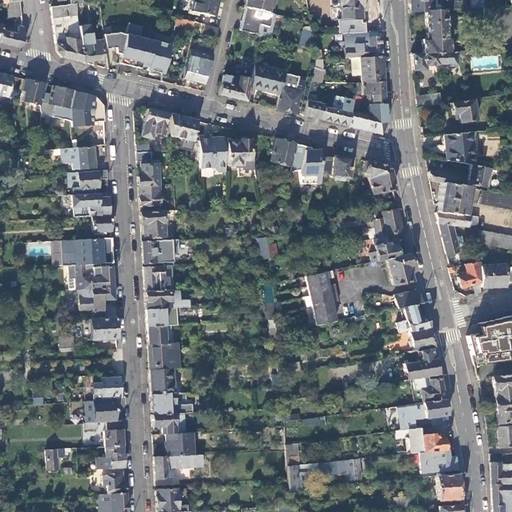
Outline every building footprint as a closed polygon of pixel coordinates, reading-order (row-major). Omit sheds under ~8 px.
[(214,4),(215,0),(191,0),(189,11),(211,17),(214,4)] [(244,0),(243,7),(253,9),(266,12),(267,13),(270,0),(244,0)] [(361,8),(360,0),(339,0),(341,20),(361,19),(361,8)] [(407,0),(408,12),(423,11),(432,11),(431,5),(431,0),(407,0)] [(479,8),(478,0),(469,0),(470,9),(479,8)] [(20,10),(19,1),(8,2),(6,3),(8,17),(21,16),(20,10)] [(453,2),(453,10),(468,9),(467,2),(453,2)] [(75,9),(74,5),(67,6),(49,8),(55,52),(60,57),(69,59),(82,63),(81,52),(78,30),(75,9)] [(497,8),(484,8),(482,8),(484,38),(498,37),(497,8)] [(266,12),(253,9),(252,12),(243,9),(241,18),(238,28),(249,30),(251,19),(261,21),(262,18),(264,19),(266,12)] [(446,42),(444,10),(432,11),(423,11),(426,44),(422,44),(423,54),(449,53),(448,42),(446,42)] [(191,30),(193,22),(175,18),(174,26),(191,30)] [(146,71),(162,74),(171,38),(155,34),(153,41),(138,38),(141,26),(140,26),(140,27),(128,24),(128,23),(125,35),(117,33),(102,35),(103,43),(104,47),(104,49),(115,48),(115,54),(120,55),(118,64),(140,69),(140,66),(147,67),(146,71)] [(380,32),(379,24),(354,26),(354,34),(368,33),(380,32)] [(0,30),(0,42),(18,47),(25,42),(23,32),(23,27),(17,25),(16,33),(0,30)] [(216,35),(217,28),(209,26),(209,29),(208,33),(216,35)] [(104,47),(103,43),(91,44),(89,28),(78,30),(81,52),(92,51),(92,49),(104,47)] [(354,34),(343,34),(344,59),(350,59),(359,59),(381,57),(380,45),(380,38),(368,38),(368,33),(354,34)] [(265,37),(260,35),(257,45),(263,47),(265,37)] [(304,35),(302,41),(289,38),(288,42),(313,48),(311,36),(304,35)] [(208,67),(213,46),(200,43),(198,53),(189,51),(182,80),(203,84),(207,67),(208,67)] [(81,52),(82,63),(85,63),(93,65),(93,62),(103,61),(102,51),(104,50),(104,49),(104,47),(92,49),(92,51),(81,52)] [(449,58),(449,53),(423,54),(411,55),(412,71),(424,70),(424,66),(436,65),(449,64),(449,67),(457,67),(457,58),(457,57),(449,58)] [(381,66),(381,57),(359,59),(360,76),(360,83),(378,82),(377,78),(382,78),(381,66)] [(360,76),(359,59),(350,59),(351,77),(360,76)] [(321,60),(315,61),(309,82),(315,83),(321,83),(323,71),(321,71),(321,60)] [(246,61),(242,78),(249,79),(253,65),(253,63),(246,61)] [(284,73),(253,65),(249,79),(247,87),(278,94),(284,73)] [(0,73),(0,94),(2,95),(6,96),(11,76),(0,73)] [(284,73),(278,94),(275,109),(285,112),(297,114),(305,82),(297,80),(298,77),(284,73)] [(228,77),(222,75),(217,95),(230,98),(244,102),(247,87),(249,79),(242,78),(237,76),(237,79),(228,77)] [(34,81),(24,79),(21,89),(24,90),(21,100),(39,105),(43,91),(45,83),(34,81)] [(315,83),(309,82),(305,103),(312,104),(312,106),(317,107),(318,105),(313,104),(314,95),(312,95),(315,83)] [(382,82),(378,82),(360,83),(360,93),(367,93),(371,93),(383,92),(383,87),(382,82)] [(39,105),(40,116),(52,116),(70,119),(69,108),(73,90),(61,87),(51,85),(49,93),(43,91),(39,105)] [(73,90),(69,108),(70,119),(71,126),(91,123),(91,120),(103,119),(102,104),(94,95),(91,94),(73,90)] [(383,103),(383,92),(371,93),(371,103),(383,103)] [(371,103),(371,93),(367,93),(367,101),(369,101),(370,112),(366,114),(366,116),(349,111),(345,126),(361,130),(380,135),(384,124),(383,106),(383,103),(371,103)] [(416,107),(431,105),(429,95),(415,97),(416,107)] [(345,126),(349,111),(351,100),(344,99),(337,97),(334,99),(332,104),(335,107),(336,108),(335,111),(320,108),(320,110),(317,110),(317,107),(312,106),(310,118),(326,122),(345,126)] [(475,121),(472,100),(450,103),(451,115),(457,115),(458,124),(475,121)] [(312,104),(305,103),(301,116),(310,118),(312,106),(312,104)] [(169,136),(169,135),(180,138),(191,140),(195,120),(182,117),(157,111),(146,109),(139,136),(151,139),(152,132),(169,136)] [(474,165),(470,131),(443,134),(446,160),(469,165),(474,165)] [(209,134),(197,135),(199,168),(212,167),(216,172),(224,172),(224,166),(222,137),(209,138),(209,134)] [(191,140),(180,138),(178,147),(189,150),(191,140)] [(249,160),(249,139),(226,140),(227,166),(236,166),(240,166),(240,169),(252,169),(252,166),(252,160),(249,160)] [(295,144),(274,139),(269,161),(290,166),(295,144)] [(135,152),(148,151),(147,144),(134,145),(135,152)] [(304,146),(295,144),(290,166),(288,172),(298,170),(300,183),(320,183),(320,173),(320,156),(320,149),(304,149),(304,146)] [(76,146),(43,149),(43,155),(60,154),(61,162),(71,162),(72,168),(94,167),(93,147),(76,148),(76,146)] [(139,162),(150,162),(150,152),(138,152),(139,162)] [(332,157),(320,156),(320,173),(331,174),(331,177),(350,178),(351,157),(332,156),(332,157)] [(383,164),(364,160),(361,172),(366,173),(370,189),(367,190),(369,198),(374,197),(373,194),(393,190),(390,179),(389,170),(383,164)] [(139,177),(136,177),(137,187),(158,186),(158,179),(163,179),(162,170),(157,170),(157,163),(139,164),(139,177)] [(478,187),(482,167),(474,165),(469,165),(465,184),(478,187)] [(240,166),(236,166),(237,177),(254,177),(252,169),(240,169),(240,166)] [(106,169),(97,170),(68,171),(68,183),(72,183),(72,186),(71,186),(71,194),(94,193),(94,190),(93,191),(93,188),(98,188),(98,179),(107,178),(106,169)] [(454,177),(427,171),(428,180),(440,182),(452,185),(454,177)] [(462,216),(467,188),(452,185),(440,182),(435,213),(462,216)] [(160,212),(158,186),(137,187),(139,213),(160,212)] [(511,211),(511,195),(480,190),(478,205),(511,211)] [(109,215),(108,196),(98,196),(98,193),(94,193),(71,194),(70,194),(71,206),(72,206),(72,216),(91,216),(109,215)] [(398,218),(396,209),(381,212),(382,218),(378,219),(377,213),(373,214),(370,199),(361,200),(362,213),(364,212),(365,223),(372,221),(375,238),(385,236),(401,233),(398,218)] [(202,209),(201,202),(187,203),(188,210),(202,209)] [(163,239),(162,211),(160,212),(139,213),(139,226),(142,226),(143,240),(163,239)] [(359,226),(358,216),(343,218),(342,213),(334,214),(336,229),(359,226)] [(477,217),(462,216),(435,213),(434,213),(436,226),(437,225),(443,254),(455,252),(454,252),(452,238),(450,226),(467,227),(467,225),(477,225),(477,217)] [(110,230),(109,215),(91,216),(92,231),(110,230)] [(272,237),(278,236),(277,227),(269,228),(270,237),(272,237)] [(511,237),(477,230),(478,244),(511,250),(511,237)] [(385,236),(375,238),(371,239),(374,253),(368,255),(370,262),(384,259),(397,256),(394,245),(387,247),(385,236)] [(276,258),(272,237),(270,237),(265,238),(268,259),(268,260),(276,258)] [(458,237),(452,238),(454,252),(461,251),(458,237)] [(102,263),(100,238),(77,239),(77,253),(74,253),(75,264),(100,263),(102,263)] [(265,238),(257,239),(258,248),(260,260),(268,259),(265,238)] [(178,255),(177,240),(140,243),(142,264),(162,263),(162,266),(169,265),(172,265),(171,255),(178,255)] [(411,266),(407,254),(397,256),(384,259),(392,286),(410,281),(406,267),(411,266)] [(113,287),(112,266),(100,267),(100,263),(75,264),(67,264),(68,278),(75,278),(76,289),(77,289),(113,287)] [(479,267),(479,263),(462,265),(465,273),(465,275),(456,278),(460,288),(479,282),(479,267)] [(171,291),(169,265),(162,266),(161,266),(161,277),(165,277),(166,291),(171,291)] [(161,277),(161,266),(142,267),(143,292),(166,291),(165,277),(161,277)] [(504,271),(504,266),(479,267),(479,282),(479,288),(501,287),(504,286),(504,271)] [(329,278),(327,271),(323,272),(303,277),(315,325),(334,321),(330,301),(337,300),(333,283),(330,284),(329,278)] [(271,285),(262,285),(263,303),(273,303),(271,285)] [(114,299),(113,287),(77,289),(78,311),(92,310),(92,319),(115,318),(115,309),(102,310),(102,300),(114,299)] [(171,291),(166,291),(143,292),(144,310),(174,308),(181,308),(180,301),(177,301),(177,290),(171,291)] [(418,294),(417,290),(393,296),(396,308),(401,307),(414,304),(421,303),(418,294)] [(268,321),(275,321),(273,303),(263,303),(262,304),(263,311),(267,313),(268,321)] [(417,316),(414,304),(401,307),(404,320),(395,322),(397,333),(407,331),(427,327),(424,315),(417,316)] [(174,308),(144,310),(145,327),(169,326),(175,325),(174,308)] [(511,315),(508,316),(475,324),(477,333),(466,336),(467,341),(474,367),(511,360),(511,315)] [(116,338),(115,318),(92,319),(89,320),(90,340),(116,338)] [(277,338),(275,321),(268,321),(269,339),(277,338)] [(205,322),(204,331),(225,331),(226,322),(205,322)] [(169,341),(169,326),(145,327),(146,345),(167,344),(167,341),(169,341)] [(429,334),(427,327),(407,331),(411,350),(415,350),(430,347),(432,346),(429,334)] [(59,338),(60,351),(74,350),(73,337),(59,338)] [(175,344),(167,344),(146,345),(148,370),(171,369),(174,369),(173,355),(176,355),(175,344)] [(431,358),(430,347),(415,350),(417,361),(418,369),(411,370),(410,362),(401,363),(403,374),(404,377),(405,380),(408,379),(427,376),(434,375),(434,373),(434,371),(434,368),(435,362),(434,359),(434,358),(431,358)] [(417,361),(410,362),(411,370),(418,369),(417,361)] [(171,369),(148,370),(149,395),(173,394),(171,369)] [(100,374),(90,375),(90,383),(100,383),(100,377),(100,374)] [(495,395),(510,393),(509,388),(511,388),(510,374),(491,377),(492,391),(495,391),(495,395)] [(90,383),(90,375),(83,375),(84,401),(91,400),(90,383)] [(271,388),(279,387),(279,375),(270,375),(271,388)] [(120,397),(118,376),(100,377),(100,383),(90,383),(91,400),(102,400),(102,399),(101,398),(120,397)] [(427,376),(408,379),(411,392),(419,390),(429,388),(427,381),(428,380),(427,376)] [(441,388),(439,378),(428,380),(427,381),(429,388),(419,390),(421,402),(443,399),(441,388)] [(272,389),(274,408),(281,407),(279,388),(272,389)] [(419,390),(411,392),(413,403),(421,402),(419,390)] [(183,393),(173,394),(149,395),(150,414),(159,413),(159,415),(179,414),(191,414),(190,405),(184,405),(183,393)] [(511,397),(510,398),(510,393),(495,395),(496,400),(493,400),(496,425),(511,422),(511,397)] [(115,420),(114,399),(102,399),(102,400),(91,400),(84,401),(83,401),(85,422),(96,421),(106,421),(115,420)] [(443,399),(421,402),(413,403),(403,405),(403,407),(395,408),(395,414),(398,414),(400,430),(406,429),(414,428),(411,411),(422,409),(423,418),(446,414),(444,405),(443,399)] [(179,414),(159,415),(150,416),(151,430),(159,429),(159,436),(163,436),(181,434),(179,414)] [(448,424),(447,417),(433,419),(433,420),(434,425),(448,424)] [(122,445),(121,420),(115,420),(106,421),(106,430),(103,430),(104,446),(122,445)] [(511,426),(496,429),(498,450),(511,448),(511,426)] [(418,428),(414,428),(406,429),(407,437),(409,453),(430,451),(444,449),(443,437),(437,438),(437,433),(419,435),(418,428)] [(395,439),(407,437),(406,429),(400,430),(394,431),(395,439)] [(190,434),(181,434),(163,436),(164,450),(167,450),(167,458),(191,456),(190,434)] [(298,465),(296,444),(284,446),(285,467),(298,465)] [(123,467),(122,445),(104,446),(104,456),(97,456),(95,458),(95,469),(123,467)] [(70,450),(70,448),(45,449),(46,469),(57,468),(56,456),(63,456),(63,453),(66,453),(66,451),(70,450)] [(447,449),(444,449),(430,451),(430,457),(421,458),(422,466),(432,465),(432,470),(442,469),(443,471),(456,469),(455,466),(454,456),(448,457),(447,449)] [(165,458),(152,458),(153,481),(173,480),(173,470),(201,468),(200,456),(191,456),(167,458),(165,458)] [(359,480),(357,459),(350,460),(353,481),(359,480)] [(335,461),(336,474),(344,473),(345,482),(353,481),(350,460),(335,461)] [(506,462),(489,463),(490,470),(490,485),(511,484),(511,472),(506,473),(506,462)] [(302,465),(298,465),(285,467),(287,492),(297,491),(295,471),(303,470),(302,465)] [(125,492),(124,482),(121,482),(121,471),(110,472),(110,475),(102,475),(102,483),(106,483),(106,490),(98,490),(98,493),(125,492)] [(457,483),(456,473),(434,476),(437,500),(458,498),(457,483)] [(511,495),(511,484),(490,485),(491,497),(491,511),(502,511),(503,505),(501,505),(500,496),(511,495)] [(176,490),(154,491),(155,511),(185,511),(185,506),(177,507),(176,490)] [(125,511),(125,492),(98,493),(98,511),(125,511)] [(401,501),(396,501),(396,508),(417,506),(416,496),(401,497),(401,501)]
